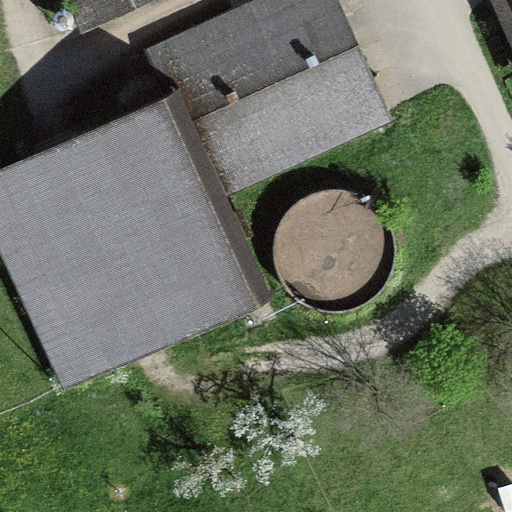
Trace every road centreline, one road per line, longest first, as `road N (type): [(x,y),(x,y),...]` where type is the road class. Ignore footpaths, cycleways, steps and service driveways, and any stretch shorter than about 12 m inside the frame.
road 1 (track): [(511,235),(382,341),(252,361)]
road 2 (track): [(46,92),(208,0)]
road 3 (residential): [(511,141),(434,0)]
road 4 (track): [(18,0),(62,131)]
